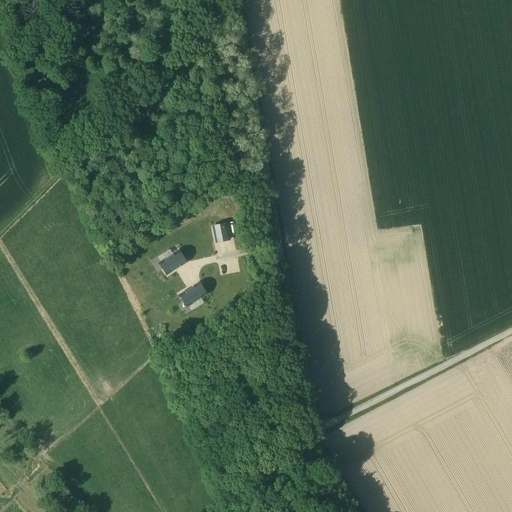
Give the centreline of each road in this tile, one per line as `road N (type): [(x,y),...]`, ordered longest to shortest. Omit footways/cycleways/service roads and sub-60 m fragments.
road 1 (track): [(236,0),(279,244)]
road 2 (track): [(51,170),(222,0)]
road 3 (residential): [(511,330),(318,430)]
